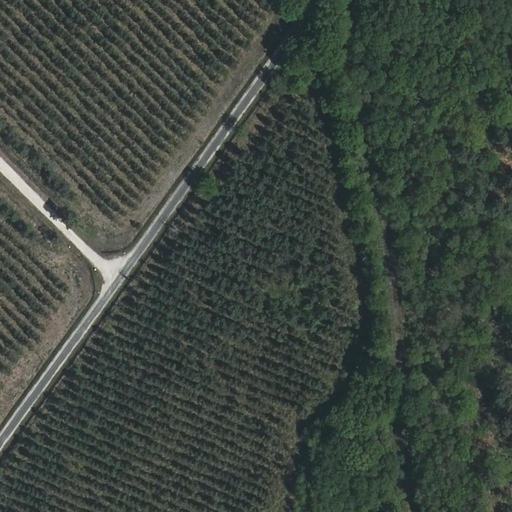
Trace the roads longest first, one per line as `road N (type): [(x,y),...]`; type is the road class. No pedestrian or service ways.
road 1 (unclassified): [(332,0),(0,446)]
road 2 (track): [(118,280),(0,164)]
